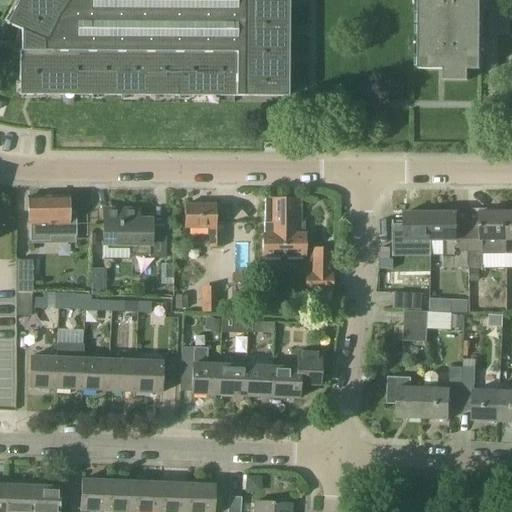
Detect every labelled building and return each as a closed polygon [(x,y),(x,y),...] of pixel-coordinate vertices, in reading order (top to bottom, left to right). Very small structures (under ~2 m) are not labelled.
[(19,51),(19,65),(19,96),(287,97),(288,0),(18,0),(6,25),(21,35),(21,51),(19,51)] [(511,0),(419,0),(419,70),(444,70),(444,81),(468,81),(469,70),(481,70),(481,0),(511,0)] [(78,215),(66,215),(66,198),(27,198),(27,225),(34,225),(34,241),(54,241),(54,237),(78,237),(78,215)] [(303,258),(303,256),(311,256),(310,275),(304,275),(303,292),(329,293),(330,276),(327,275),(328,250),(319,250),(319,248),(303,248),(303,237),(302,237),(303,223),(298,223),(298,200),(264,200),(264,235),(263,235),(262,247),(261,247),(261,257),(303,258)] [(182,206),(182,230),(206,230),(206,249),(219,249),(219,223),(213,223),(213,205),(182,206)] [(128,245),(128,256),(149,256),(149,258),(165,258),(166,228),(138,228),(138,211),(97,211),(97,244),(103,244),(128,245)] [(483,255),(508,255),(507,212),(480,212),(480,228),(469,228),(470,268),(483,268),(483,255)] [(432,241),(432,213),(406,213),(405,213),(405,229),(393,229),(393,253),(407,253),(407,241),(408,241),(432,241)] [(457,213),(432,213),(432,241),(443,240),(443,256),(455,256),(455,269),(470,268),(469,228),(457,229),(457,213)] [(17,293),(32,294),(33,263),(17,263),(17,293)] [(390,269),(390,285),(431,286),(431,270),(390,269)] [(217,314),(217,291),(203,291),(203,314),(217,314)] [(14,309),(14,310),(14,316),(17,316),(31,316),(31,309),(32,294),(17,293),(16,309),(14,309)] [(394,293),(393,309),(421,311),(422,295),(394,293)] [(32,299),(31,309),(71,311),(72,300),(32,299)] [(124,302),(111,302),(111,312),(124,313),(124,302)] [(151,303),(137,303),(137,313),(150,314),(151,303)] [(428,313),(405,312),(404,342),(426,343),(428,313)] [(503,315),(489,315),(489,327),(502,327),(503,315)] [(248,333),(248,322),(248,316),(225,316),(224,332),(248,333)] [(273,324),(248,322),(248,333),(273,334),(273,324)] [(55,348),(54,360),(53,391),(80,392),(81,361),(81,349),(55,348)] [(207,349),(181,348),(180,370),(193,371),(192,392),(191,397),(217,398),(219,365),(206,365),(207,349)] [(273,368),(272,401),(298,402),(299,386),(318,387),(320,354),(297,353),(296,369),(273,368)] [(53,391),(54,360),(28,359),(27,390),(53,391)] [(107,362),(81,361),(80,392),(106,393),(107,362)] [(107,362),(106,393),(133,394),(134,363),(107,362)] [(160,364),(134,363),(133,394),(159,395),(160,364)] [(219,365),(217,398),(245,399),(246,367),(219,365)] [(272,401),(273,368),(246,367),(245,399),(272,401)] [(426,378),(426,389),(424,419),(450,420),(451,404),(462,405),(464,368),(452,368),(451,390),(439,389),(440,379),(440,378),(438,377),(437,375),(435,374),(433,374),(431,374),(430,375),(428,376),(427,377),(426,378)] [(473,421),(499,423),(500,392),(475,390),(476,369),(464,368),(462,405),(474,405),(473,421)] [(398,418),(424,419),(426,389),(411,388),(411,378),(388,377),(387,405),(399,405),(398,418)] [(511,392),(500,392),(499,423),(511,423),(511,392)] [(104,511),(106,484),(79,483),(77,511),(104,511)] [(131,511),(133,485),(106,484),(104,511),(131,511)] [(158,511),(159,486),(133,485),(131,511),(158,511)] [(185,511),(186,487),(159,486),(158,511),(185,511)] [(2,511),(29,511),(30,488),(3,487),(2,511)] [(212,511),(213,489),(186,487),(185,511),(212,511)] [(55,511),(57,489),(30,488),(29,511),(55,511)] [(228,497),(227,511),(239,511),(241,498),(228,497)] [(252,511),(289,511),(290,505),(253,503),(252,511)]
